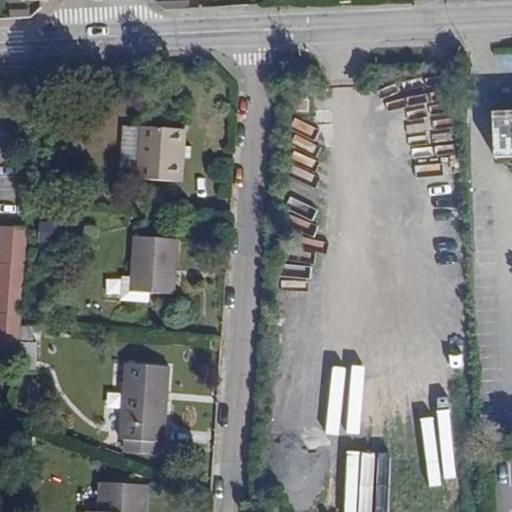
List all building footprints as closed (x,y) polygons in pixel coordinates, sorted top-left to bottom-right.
[(511,108),(496,110),(498,154),(511,153),(511,108)] [(138,161),(141,126),(121,125),(120,132),(123,132),(121,159),(138,161)] [(182,159),(182,146),(183,130),(141,126),(138,161),(137,178),(180,181),(182,159)] [(190,146),(182,146),(182,159),(189,159),(190,146)] [(0,240),(0,353),(16,355),(18,327),(26,231),(1,229),(0,240)] [(176,239),(134,237),(131,278),(124,277),(122,299),(148,301),(149,292),(172,294),(176,239)] [(126,363),(120,439),(162,442),(167,367),(126,363)] [(139,511),(140,508),(145,508),(147,484),(101,481),(98,511),(87,511),(139,511)]
